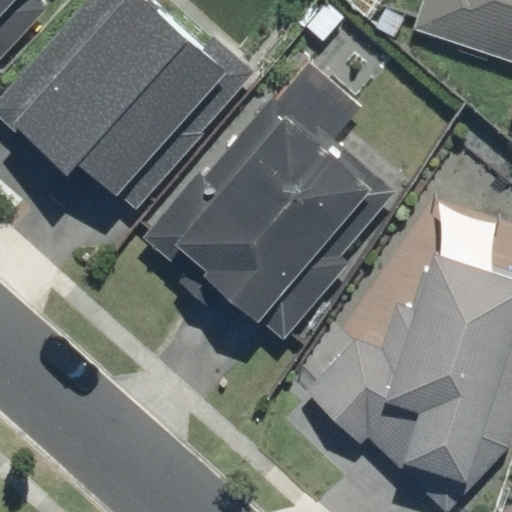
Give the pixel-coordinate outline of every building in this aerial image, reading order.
[(155,0),(82,0),(0,93),(0,113),(63,168),(75,154),(133,205),(254,68),(202,23),(193,33),(155,0)] [(0,0),(0,55),(46,5),(40,0),(0,0)] [(511,0),(421,0),(413,25),(511,58),(511,0)] [(227,290),(281,335),(346,257),(323,237),(369,182),(267,97),(205,172),(199,167),(143,234),(185,269),(178,277),(213,306),(227,290)] [(368,431),(445,508),(508,443),(511,429),(511,266),(501,263),(499,268),(430,246),(413,306),(396,300),(382,344),(355,335),(305,385),(359,439),(368,431)]
